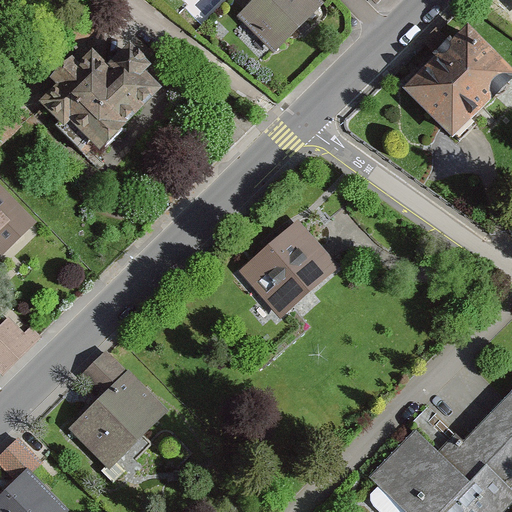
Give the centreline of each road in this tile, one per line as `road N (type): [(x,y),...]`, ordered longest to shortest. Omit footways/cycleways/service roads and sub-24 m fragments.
road 1 (unclassified): [(0,412),(301,121)]
road 2 (unclassified): [(301,121),(511,272)]
road 3 (residential): [(108,0),(247,94)]
